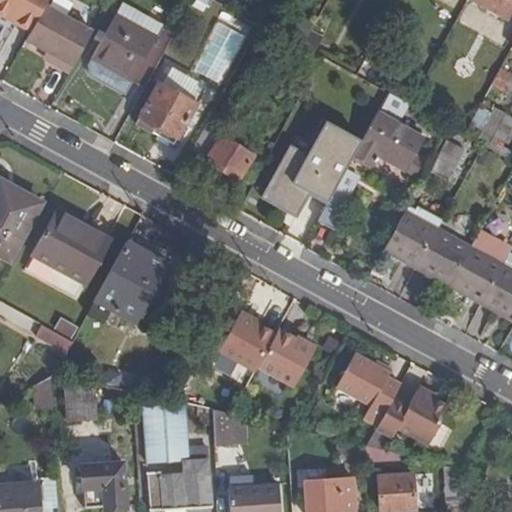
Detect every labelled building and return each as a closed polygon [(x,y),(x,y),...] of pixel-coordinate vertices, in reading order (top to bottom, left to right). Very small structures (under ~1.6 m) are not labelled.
[(511,7),(511,0),(469,0),(506,20),(511,7)] [(116,17),(156,39),(161,31),(162,28),(122,6),(116,17)] [(93,33),(46,7),(27,42),(47,53),(60,60),(57,67),(70,74),(93,33)] [(91,61),(144,90),(157,67),(144,60),(156,39),(116,17),(91,61)] [(297,57),(302,48),(260,25),(256,34),(297,57)] [(144,60),(157,67),(173,38),(161,31),(156,39),(144,60)] [(330,57),(305,43),(302,48),(323,60),(328,62),(330,57)] [(44,60),(57,67),(60,60),(47,53),(44,60)] [(367,89),(321,66),(313,81),(359,105),(367,89)] [(498,67),(491,86),(503,91),(510,72),(498,67)] [(170,144),(174,146),(195,105),(193,104),(202,87),(171,69),(161,86),(158,86),(137,125),(158,137),(156,141),(168,148),(170,144)] [(511,135),(511,118),(493,108),(481,130),(507,145),(511,135)] [(377,115),(354,157),(372,167),(378,156),(406,172),(407,171),(415,155),(423,141),(377,115)] [(206,126),(192,152),(238,182),(254,157),(245,152),(247,146),(239,141),(236,146),(206,126)] [(275,173),(288,179),(303,148),(290,141),(275,173)] [(464,153),(446,142),(430,173),(448,183),(464,153)] [(415,155),(407,171),(412,173),(421,158),(415,155)] [(41,205),(0,181),(0,255),(10,261),(41,205)] [(319,193),(329,199),(336,187),(326,181),(319,193)] [(336,189),(318,222),(334,231),(352,198),(336,189)] [(57,213),(90,231),(93,225),(60,207),(57,213)] [(109,241),(90,231),(57,213),(34,257),(85,284),(109,241)] [(435,234),(436,230),(404,213),(402,217),(435,234)] [(468,252),(470,249),(436,230),(435,234),(402,217),(383,251),(417,269),(418,266),(451,284),(468,252)] [(167,265),(127,244),(89,316),(104,324),(112,310),(136,324),(147,303),(157,285),(167,265)] [(470,249),(468,252),(501,270),(503,266),(470,249)] [(501,270),(468,252),(451,284),(449,287),(483,305),(484,301),(511,316),(511,254),(510,253),(503,266),(501,270)] [(417,269),(449,287),(451,284),(418,266),(417,269)] [(162,288),(157,285),(147,303),(154,306),(162,288)] [(483,305),(511,320),(511,316),(484,301),(483,305)] [(218,308),(211,305),(205,307),(203,313),(205,320),(211,322),(217,320),(219,314),(218,308)] [(259,368),(276,335),(241,314),(220,352),(256,373),(259,368)] [(62,320),(56,331),(72,339),(77,329),(62,320)] [(71,344),(42,328),(36,339),(65,355),(71,344)] [(284,382),(304,344),(279,330),(276,335),(259,368),(284,382)] [(315,350),(304,344),(284,382),(294,387),(315,350)] [(391,374),(375,366),(356,355),(338,389),(371,406),(366,417),(380,425),(401,386),(389,378),(391,374)] [(377,362),(375,366),(391,374),(393,370),(377,362)] [(133,393),(135,380),(107,374),(104,387),(117,390),(128,392),(133,393)] [(53,379),(36,387),(37,407),(54,407),(53,379)] [(104,387),(94,385),(95,388),(65,390),(68,424),(119,421),(117,399),(117,390),(104,387)] [(133,393),(128,392),(117,390),(117,399),(132,401),(133,393)] [(187,406),(145,407),(148,462),(184,460),(185,473),(161,474),(162,472),(148,472),(151,509),(212,506),(210,446),(189,447),(187,406)] [(215,411),(200,407),(201,425),(216,424),(215,411)] [(215,411),(216,424),(216,446),(237,445),(236,415),(215,411)] [(365,454),(364,444),(347,445),(347,455),(365,454)] [(401,453),(366,446),(366,458),(402,466),(401,453)] [(84,482),(85,496),(85,509),(105,507),(105,510),(128,508),(124,464),(83,466),(84,482)] [(468,511),(465,467),(447,468),(450,511),(468,511)] [(280,511),(280,485),(254,487),(254,476),(231,477),(232,488),(229,488),(230,511),(280,511)] [(391,506),(392,511),(416,510),(413,476),(379,478),(380,507),(391,506)] [(342,503),(355,502),(354,479),(307,482),(308,511),(342,511),(343,511),(342,503)] [(38,511),(37,485),(0,487),(0,511),(38,511)] [(356,510),(355,502),(342,503),(343,511),(356,510)]
